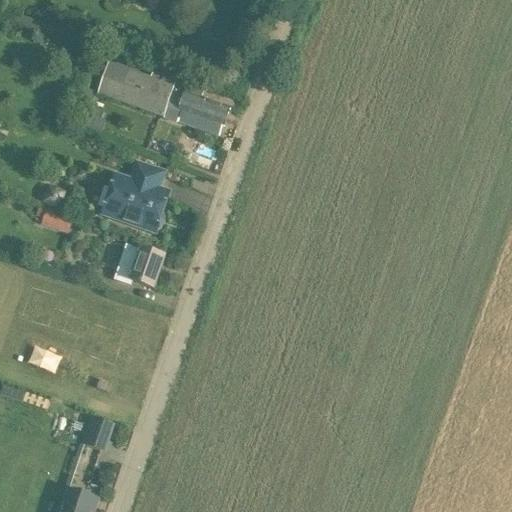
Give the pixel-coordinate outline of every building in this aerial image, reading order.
[(177,82),(128,66),(126,73),(115,69),(105,98),(178,122),(180,119),(209,129),(211,123),(224,128),(230,109),(174,91),(177,82)] [(155,173),(136,167),(130,184),(116,179),(103,217),(154,234),(155,231),(159,229),(162,226),(163,222),(163,218),(161,214),(167,196),(149,190),(155,173)] [(61,207),(67,188),(49,183),(43,202),(61,207)] [(73,218),(47,209),(42,226),(68,235),(73,218)] [(140,253),(126,248),(115,281),(131,287),(132,283),(155,290),(165,259),(140,251),(140,253)] [(91,418),(81,446),(100,453),(110,425),(91,418)] [(93,511),(97,500),(68,490),(60,511),(93,511)]
